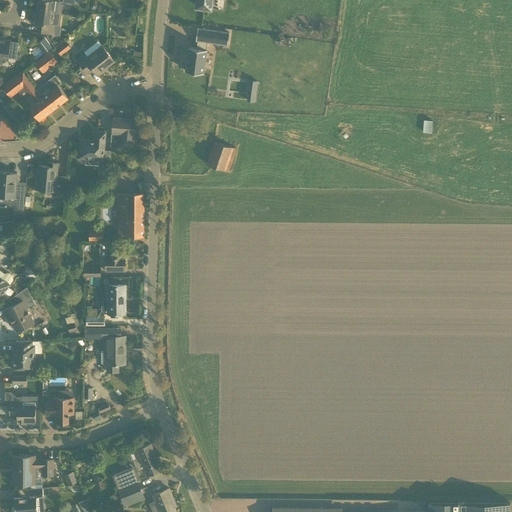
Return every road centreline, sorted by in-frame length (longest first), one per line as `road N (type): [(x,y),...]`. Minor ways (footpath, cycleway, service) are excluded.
road 1 (tertiary): [(162,406),(151,358),(157,85)]
road 2 (residential): [(157,85),(111,92),(41,145),(0,152)]
road 3 (residential): [(0,442),(76,440),(162,406)]
